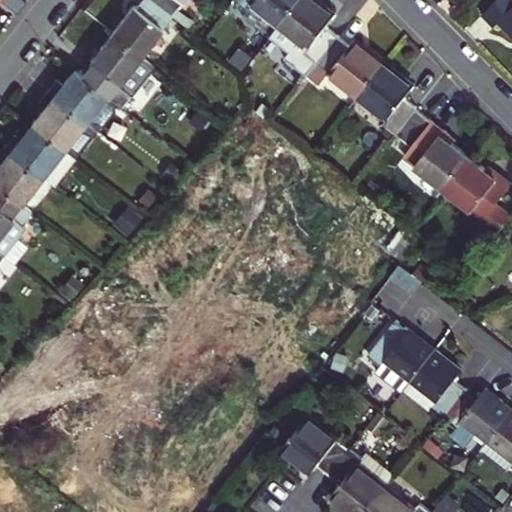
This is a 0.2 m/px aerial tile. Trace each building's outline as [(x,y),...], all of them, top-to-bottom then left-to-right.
[(26,0),(5,0),(20,12),(28,2),(26,0)] [(128,13),(112,32),(141,55),(172,15),(153,0),(139,0),(136,5),(134,4),(128,13)] [(185,0),(153,0),(172,15),(173,16),(179,9),(185,0)] [(251,0),(281,23),(298,0),(251,0)] [(327,25),(336,13),(330,8),(319,0),(298,0),(281,23),(271,36),(290,51),(286,57),(308,74),(339,34),(327,25)] [(511,0),(497,0),(483,14),(495,26),(500,21),(504,16),(511,24),(511,0)] [(179,9),(173,16),(188,27),(194,20),(179,9)] [(511,33),(511,24),(504,16),(500,21),(511,33)] [(155,66),(141,55),(112,32),(95,55),(91,60),(92,62),(83,74),(118,101),(123,105),(133,93),(120,83),(123,78),(137,89),(155,66)] [(351,44),(339,34),(308,74),(320,84),(331,71),(360,94),(385,61),(361,42),(356,38),(351,44)] [(416,108),(417,107),(405,97),(415,84),(408,79),(385,61),(360,94),(390,117),(384,124),(387,126),(396,133),(416,108)] [(53,83),(48,90),(86,120),(96,129),(99,125),(103,125),(116,108),(115,104),(118,101),(83,74),(75,68),(63,83),(57,78),(53,83)] [(96,129),(86,120),(48,90),(40,100),(38,103),(44,107),(32,122),(76,157),(97,129),(96,129)] [(199,131),(211,116),(199,106),(186,122),(199,131)] [(405,155),(445,186),(469,155),(453,142),(447,138),(450,135),(417,107),(416,108),(396,133),(412,146),(405,155)] [(55,184),(76,157),(32,122),(20,137),(15,133),(11,137),(5,145),(43,175),(55,184)] [(393,137),(396,133),(387,126),(384,130),(393,137)] [(0,185),(22,202),(43,175),(5,145),(0,151),(0,160),(1,162),(0,163),(0,185)] [(491,172),(486,168),(469,155),(445,186),(485,218),(477,227),(480,229),(493,240),(511,215),(496,203),(511,182),(494,169),(491,172)] [(172,183),(183,170),(172,161),(161,175),(172,183)] [(0,250),(5,254),(15,261),(28,244),(18,236),(27,226),(23,222),(32,210),(22,202),(0,185),(0,250)] [(134,209),(119,226),(131,236),(146,220),(134,209)] [(486,249),(493,240),(480,229),(473,238),(486,249)] [(423,283),(400,264),(391,276),(414,294),(423,283)] [(72,273),(58,290),(70,299),(84,282),(72,273)] [(379,368),(405,388),(435,349),(416,334),(396,319),(369,355),(382,365),(379,368)] [(434,405),(446,414),(466,388),(454,378),(461,369),(451,362),(435,349),(405,388),(404,389),(431,410),(434,405)] [(477,429),(489,438),(511,409),(498,398),(485,388),(478,397),(466,388),(446,414),(458,424),(456,428),(470,438),(477,429)] [(511,408),(511,409),(489,438),(490,439),(483,448),(508,468),(511,465),(511,408)] [(330,473),(350,448),(308,416),(283,448),(304,464),(312,471),(318,464),(330,473)] [(346,506),(353,511),(366,511),(387,485),(359,464),(363,458),(350,448),(330,473),(344,483),(333,497),(346,506)] [(432,511),(420,503),(416,508),(387,485),(366,511),(432,511)] [(448,493),(444,498),(457,508),(461,503),(448,493)] [(444,498),(432,511),(453,511),(457,508),(444,498)]
